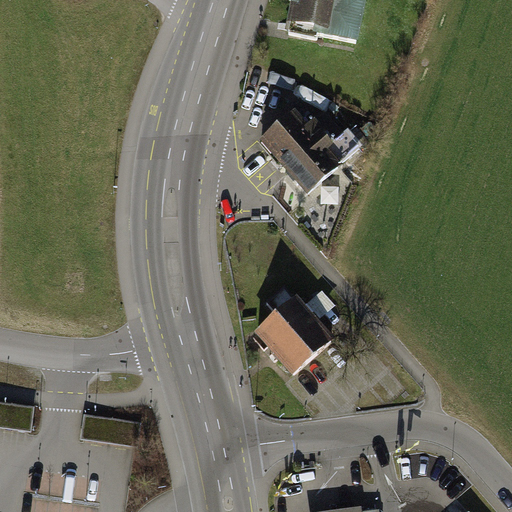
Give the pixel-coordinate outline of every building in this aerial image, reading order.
[(290,0),(285,31),(354,45),(363,0),(362,0),(290,0)] [(270,138),(261,146),(281,168),(285,165),(291,173),(310,195),(340,169),(350,160),(360,151),(347,135),(332,148),(323,138),(326,136),(315,123),(306,131),(294,117),(270,138)] [(332,343),(329,340),(306,314),(285,289),(267,305),(278,317),(258,334),(280,359),(295,375),(332,343)] [(35,413),(0,408),(0,429),(32,434),(35,413)] [(85,421),(82,441),(140,450),(143,429),(85,421)]
